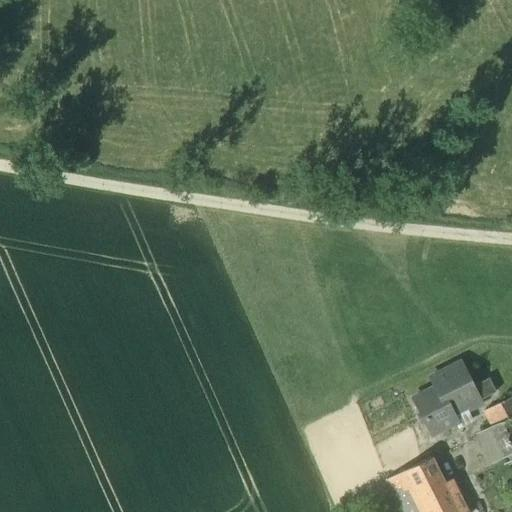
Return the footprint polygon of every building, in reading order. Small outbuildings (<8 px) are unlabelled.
[(460,363),(430,378),(435,388),(413,399),(432,435),(456,423),(452,415),(479,401),(472,387),(460,363)] [(488,379),(472,387),(479,401),(495,393),(488,379)] [(511,393),(484,407),(493,426),(506,451),(508,454),(511,451),(511,393)] [(461,473),(506,451),(493,426),(448,448),(461,473)] [(445,480),(461,473),(448,448),(433,456),(445,480)] [(460,511),(445,480),(433,456),(384,480),(399,511),(460,511)]
